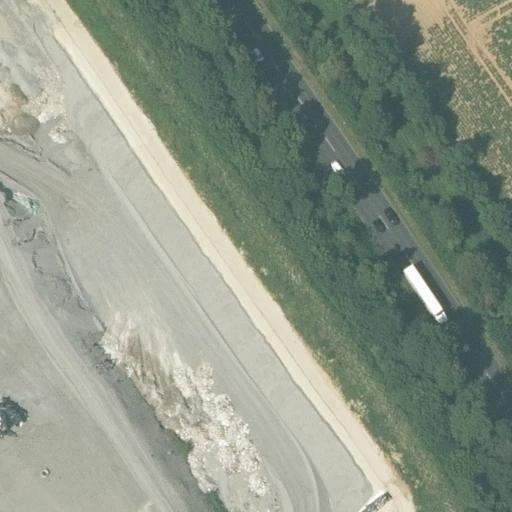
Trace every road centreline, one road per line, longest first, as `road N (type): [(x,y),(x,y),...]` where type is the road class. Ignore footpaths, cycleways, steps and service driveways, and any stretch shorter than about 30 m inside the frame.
road 1 (primary): [(511,412),(228,0)]
road 2 (track): [(511,320),(296,0)]
